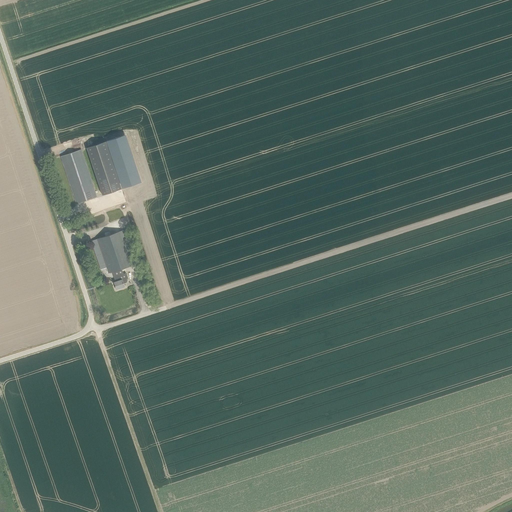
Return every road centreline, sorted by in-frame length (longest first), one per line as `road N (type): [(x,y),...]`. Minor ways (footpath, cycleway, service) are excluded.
road 1 (unclassified): [(0,361),(79,335),(91,319),(0,36)]
road 2 (track): [(99,337),(159,511)]
